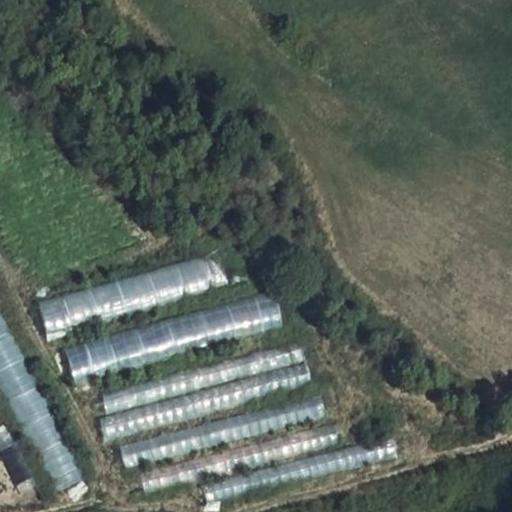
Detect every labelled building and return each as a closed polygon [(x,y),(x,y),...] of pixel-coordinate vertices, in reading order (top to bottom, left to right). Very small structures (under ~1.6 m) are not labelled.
[(231,245),(37,301),(49,339),(242,283),(231,245)] [(272,289),(63,350),(74,388),(283,327),(272,289)] [(0,320),(0,391),(53,489),(83,473),(0,320)] [(299,341),(102,395),(107,414),(304,359),(299,341)] [(310,380),(304,359),(107,414),(100,416),(107,439),(310,380)] [(121,447),(127,468),(325,415),(319,394),(121,447)] [(333,424),(142,475),(147,494),(338,443),(333,424)] [(395,435),(199,486),(206,510),(402,459),(395,435)] [(21,439),(0,449),(0,451),(17,485),(39,474),(21,439)]
